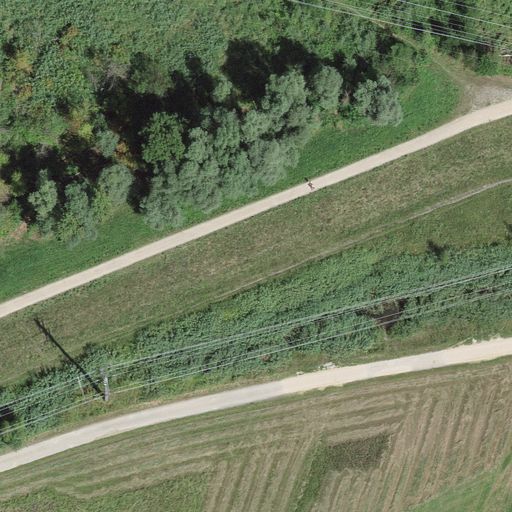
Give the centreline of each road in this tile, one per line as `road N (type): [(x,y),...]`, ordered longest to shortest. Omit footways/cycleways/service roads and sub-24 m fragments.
road 1 (track): [(511,110),(0,311)]
road 2 (track): [(0,463),(267,390),(511,345)]
road 3 (track): [(502,113),(354,10)]
